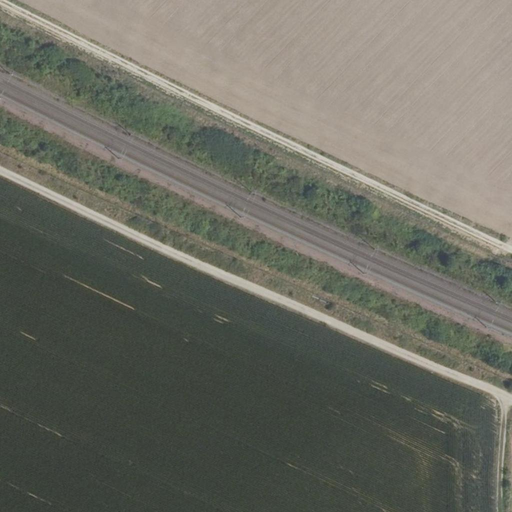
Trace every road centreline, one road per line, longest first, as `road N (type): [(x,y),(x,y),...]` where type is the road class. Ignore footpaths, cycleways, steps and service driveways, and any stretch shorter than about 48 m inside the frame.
road 1 (track): [(3,0),(511,249)]
road 2 (track): [(511,399),(0,169)]
